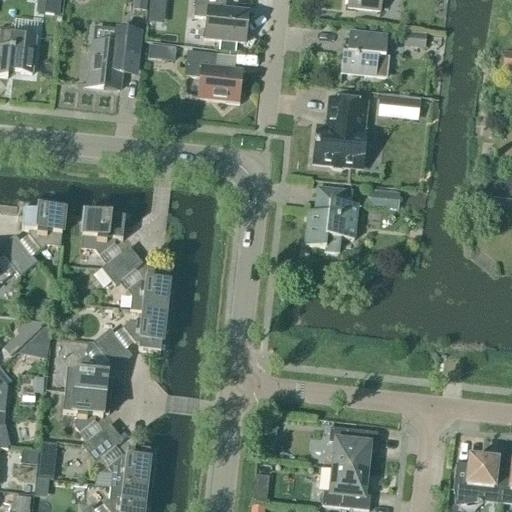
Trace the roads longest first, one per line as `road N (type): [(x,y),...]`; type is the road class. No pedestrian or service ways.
road 1 (tertiary): [(233,385),(254,207),(247,176),(222,160),(0,137)]
road 2 (residential): [(233,385),(430,407)]
road 3 (tertiary): [(219,511),(233,385)]
road 4 (residential): [(265,122),(278,0)]
